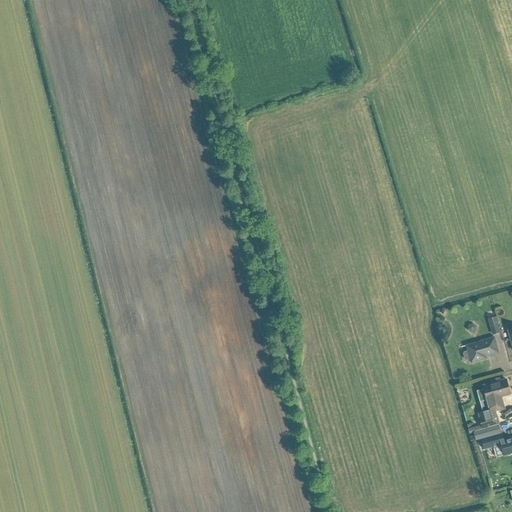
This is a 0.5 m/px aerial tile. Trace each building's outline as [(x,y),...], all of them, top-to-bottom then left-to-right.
[(492,334),(500,332),(496,316),(488,319),(492,334)] [(471,362),(486,358),(485,356),(498,352),(494,336),(480,340),(480,341),(465,345),(467,351),(462,352),(465,360),(470,359),(471,362)] [(504,408),(501,396),(510,394),(506,379),(483,385),(484,388),(481,390),(480,392),(481,395),(483,397),(486,397),(487,400),(488,400),(491,412),(504,408)] [(490,414),(488,410),(478,413),(481,425),(468,428),(469,431),(482,427),(482,428),(500,423),(497,412),(490,414)] [(497,434),(495,426),(475,432),(477,439),(481,438),(484,449),(501,444),(504,455),(511,452),(511,437),(503,440),(501,433),(497,434)]
